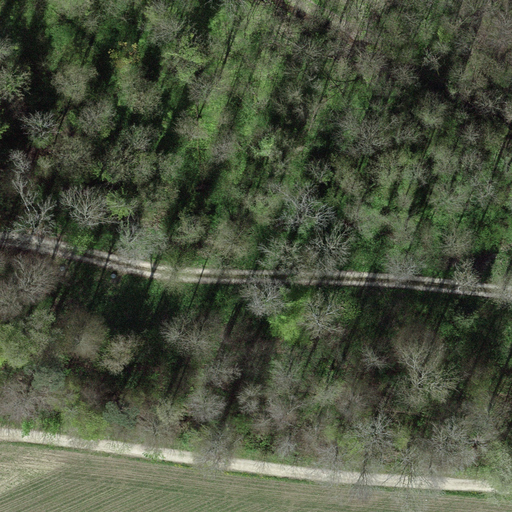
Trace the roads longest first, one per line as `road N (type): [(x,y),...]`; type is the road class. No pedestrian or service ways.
road 1 (track): [(0,239),(145,271),(511,294)]
road 2 (track): [(511,488),(341,478),(0,435)]
